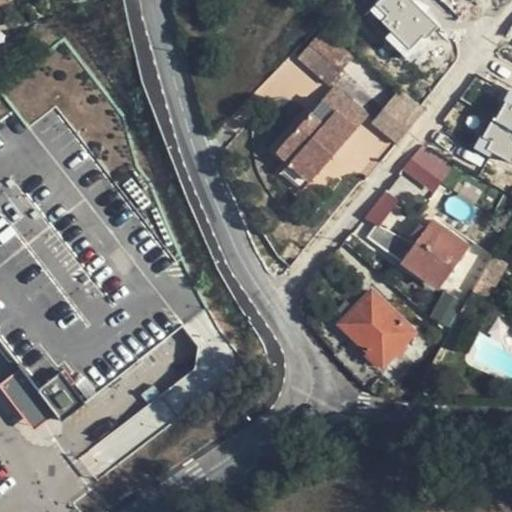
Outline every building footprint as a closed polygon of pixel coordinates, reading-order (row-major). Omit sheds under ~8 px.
[(378,0),(365,13),(407,55),(438,25),(412,0),(378,0)] [(355,58),(325,30),(299,58),(330,87),(355,58)] [(337,85),(324,100),(356,130),(370,115),(337,85)] [(400,89),(395,95),(373,121),(397,141),(424,109),(400,89)] [(475,145),(509,166),(511,160),(511,90),(510,89),(475,145)] [(0,338),(63,420),(138,361),(159,345),(168,358),(177,352),(182,347),(185,339),(184,332),(182,325),(0,92),(0,338)] [(356,130),(324,100),(279,150),(292,163),(312,181),(356,130)] [(461,153),(469,141),(439,120),(430,131),(461,153)] [(402,174),(435,191),(450,164),(417,146),(402,174)] [(304,191),(312,181),(292,163),(283,173),(304,191)] [(376,225),(395,202),(385,194),(366,217),(376,225)] [(432,221),(427,228),(416,243),(409,238),(407,241),(378,225),(370,236),(442,289),(470,248),(432,221)] [(420,223),(409,238),(416,243),(427,228),(420,223)] [(464,278),(477,286),(481,279),(495,254),(482,245),(464,278)] [(509,262),(495,254),(481,279),(495,287),(509,262)] [(495,287),(481,279),(477,286),(475,290),(489,298),(495,287)] [(341,324),(352,336),(370,354),(371,359),(382,368),(382,369),(397,355),(399,356),(408,348),(405,345),(417,333),(373,292),(341,324)] [(352,336),(335,354),(365,384),(382,368),(371,359),(370,354),(352,336)] [(148,374),(168,358),(159,345),(138,361),(148,374)] [(75,451),(91,476),(241,376),(225,351),(75,451)]
